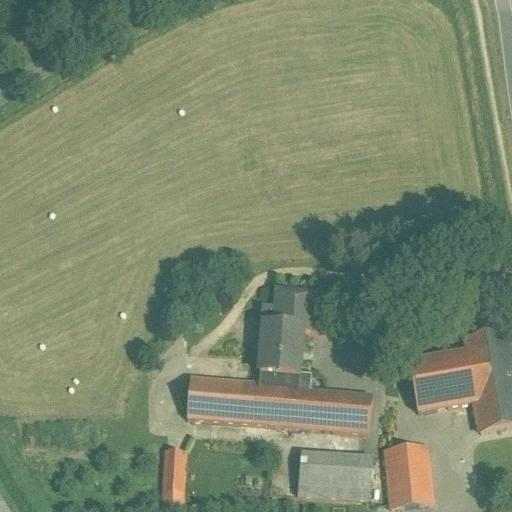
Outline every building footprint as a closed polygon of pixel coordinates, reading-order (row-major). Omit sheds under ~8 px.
[(314,297),(278,294),(275,331),(303,333),(303,335),(311,335),(314,297)] [(275,331),(265,330),(261,378),(297,381),(299,381),(299,379),(303,335),(303,333),(275,331)] [(511,377),(505,339),(464,346),(466,357),(475,404),(511,397),(511,377)] [(466,357),(409,367),(418,419),(476,409),(475,404),(466,357)] [(297,381),(261,378),(260,388),(191,383),(188,425),(369,440),(373,402),(310,396),(296,395),(297,381)] [(312,380),(299,379),(299,381),(297,381),(296,395),(310,396),(312,380)] [(511,397),(475,404),(476,409),(485,464),(511,459),(511,397)] [(385,456),(390,511),(410,511),(434,510),(428,451),(385,456)] [(182,511),(186,457),(167,456),(163,511),(182,511)] [(373,467),(303,461),(299,501),(369,507),(373,467)]
